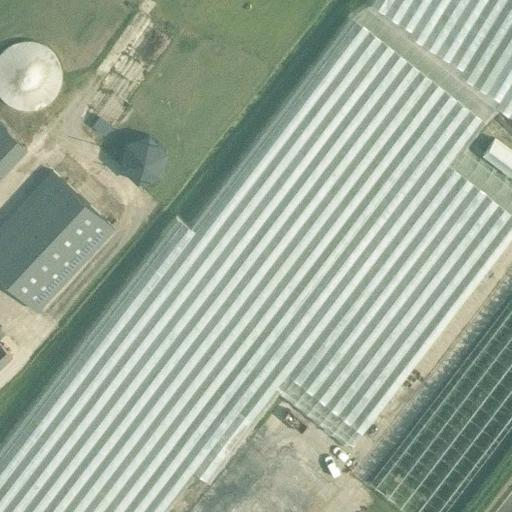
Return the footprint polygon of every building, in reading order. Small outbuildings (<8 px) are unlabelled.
[(55,92),(56,89),(58,86),(59,84),(60,81),(60,78),(61,75),(61,73),(61,72),(60,69),(60,66),(59,63),(57,60),(56,57),(54,55),(52,53),(50,50),(48,48),(45,47),(43,45),(40,44),(37,43),(34,42),(31,41),(28,41),(25,41),(22,41),(19,42),(16,43),(14,44),(11,45),(8,46),(6,48),(3,50),(1,52),(0,53),(0,95),(0,96),(1,97),(2,98),(5,100),(7,102),(10,103),(12,105),(15,106),(18,107),(21,107),(24,107),(27,107),(30,107),(33,107),(36,106),(39,105),(42,104),(44,102),(47,100),(49,99),(51,96),(53,94),(55,92)] [(0,121),(0,175),(27,147),(0,121)] [(115,156),(141,183),(170,155),(145,128),(115,156)] [(483,153),(511,175),(511,173),(511,151),(494,138),(483,153)] [(52,169),(0,224),(0,276),(37,311),(115,228),(52,169)] [(0,365),(11,355),(0,343),(0,365)] [(270,447),(203,511),(319,511),(327,504),(270,447)]
